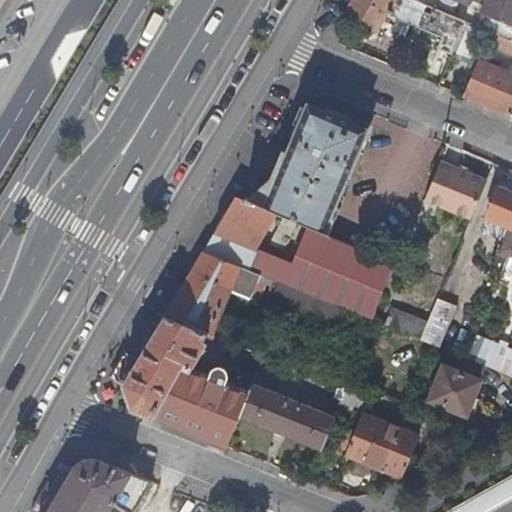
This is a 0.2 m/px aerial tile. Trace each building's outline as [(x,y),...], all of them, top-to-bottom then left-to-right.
[(418,0),(349,0),(340,16),(373,30),(382,14),(441,38),(436,49),(451,55),(465,19),(418,0)] [(511,31),(511,0),(482,0),(474,23),(498,33),(509,37),(511,31)] [(511,38),(509,37),(498,33),(494,45),(511,53),(511,38)] [(466,97),(508,115),(511,105),(511,74),(480,62),(466,97)] [(305,102),(286,151),(346,175),(365,127),(305,102)] [(346,175),(286,151),(263,206),(275,210),(284,214),(299,220),(308,225),(324,231),(346,175)] [(438,159),(421,200),(467,218),(483,178),(438,159)] [(482,218),(511,230),(511,196),(502,192),(504,187),(496,184),(482,218)] [(263,206),(234,193),(212,231),(252,247),(275,210),(263,206)] [(299,220),(284,214),(271,236),(284,243),(299,220)] [(511,245),(511,230),(482,218),(479,227),(481,233),(511,246),(511,245)] [(252,247),(212,231),(202,249),(264,275),(278,280),(341,307),(343,308),(367,249),(324,231),(308,225),(292,264),(252,247)] [(511,245),(511,246),(503,267),(511,270),(511,245)] [(163,314),(205,331),(229,286),(259,298),(264,287),(259,285),(264,275),(202,249),(163,314)] [(343,308),(371,319),(378,303),(395,261),(367,249),(343,308)] [(341,307),(278,280),(267,306),(331,332),(341,307)] [(424,322),(418,338),(436,346),(453,305),(435,297),(424,322)] [(378,303),(371,319),(418,338),(424,322),(378,303)] [(205,331),(163,314),(136,359),(121,383),(127,406),(201,436),(218,395),(230,399),(236,387),(244,391),(248,381),(254,366),(225,356),(215,379),(181,366),(184,360),(192,363),(206,343),(200,341),(205,331)] [(511,356),(473,341),(465,358),(510,376),(511,372),(511,356)] [(121,383),(136,359),(123,352),(109,377),(121,383)] [(429,361),(414,396),(463,416),(477,381),(429,361)] [(311,375),(343,388),(348,378),(316,365),(311,375)] [(338,401),(343,388),(311,375),(305,388),(338,401)] [(332,415),(248,381),(244,391),(235,412),(319,447),(332,415)] [(416,435),(359,412),(352,429),(343,426),(338,437),(347,441),(342,453),(399,477),(416,435)] [(102,511),(109,501),(129,511),(149,480),(95,458),(72,466),(70,469),(44,511),(102,511)] [(44,511),(70,469),(55,461),(25,511),(27,511),(44,511)]
